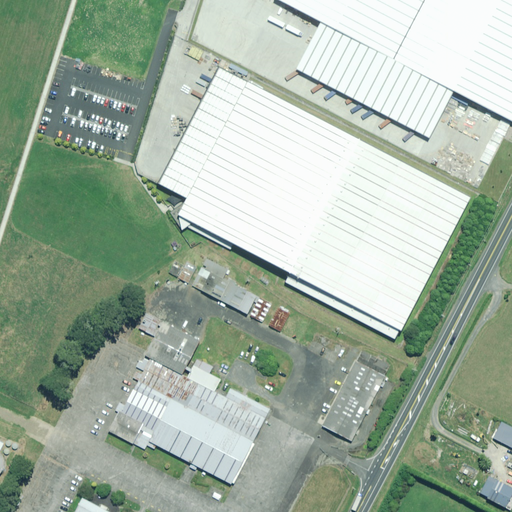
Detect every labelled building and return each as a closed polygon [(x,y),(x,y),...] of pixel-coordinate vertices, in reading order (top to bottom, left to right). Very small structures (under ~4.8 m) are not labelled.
[(511,0),(276,0),(320,23),(453,92),(511,122),(511,0)] [(429,139),(453,92),(320,23),(296,70),(429,139)] [(473,198),(220,65),(159,183),(189,198),(180,214),(183,230),(189,227),(232,249),(235,243),(292,273),(287,282),(396,339),(401,330),(404,332),(473,198)] [(257,303),(260,297),(237,285),(237,283),(236,283),(237,282),(229,278),(228,280),(226,279),(226,278),(225,277),(227,273),(229,274),(231,271),(229,270),(230,268),(228,267),(227,268),(211,260),(208,259),(204,265),(208,267),(206,269),(203,268),(193,286),(249,314),(255,302),(257,303)] [(198,267),(188,262),(179,278),(189,283),(198,267)] [(178,277),(182,270),(174,265),(169,272),(178,277)] [(273,304),(260,297),(257,303),(251,316),(263,322),(273,304)] [(291,313),(279,307),(269,325),(281,332),(291,313)] [(156,316),(141,309),(133,325),(148,333),(156,316)] [(119,412),(109,432),(134,444),(146,450),(148,445),(155,449),(157,446),(233,485),(233,483),(235,484),(256,444),(254,444),(271,409),(242,394),(242,393),(238,391),(238,392),(232,389),(227,397),(216,392),(222,380),(211,374),(214,367),(204,361),(203,362),(198,359),(189,378),(184,375),(201,341),(162,320),(159,325),(162,327),(143,362),(140,361),(137,367),(145,371),(143,374),(137,371),(134,378),(139,381),(126,406),(120,403),(116,411),(119,412)] [(357,361),(323,426),(353,441),(387,376),(386,376),(391,365),(363,351),(358,361),(357,361)] [(511,426),(502,422),(494,438),(511,447),(511,426)] [(511,496),(511,487),(490,476),(482,493),(489,496),(488,498),(507,507),(511,496)] [(83,499),(76,511),(108,511),(109,508),(102,505),(100,508),(83,499)]
